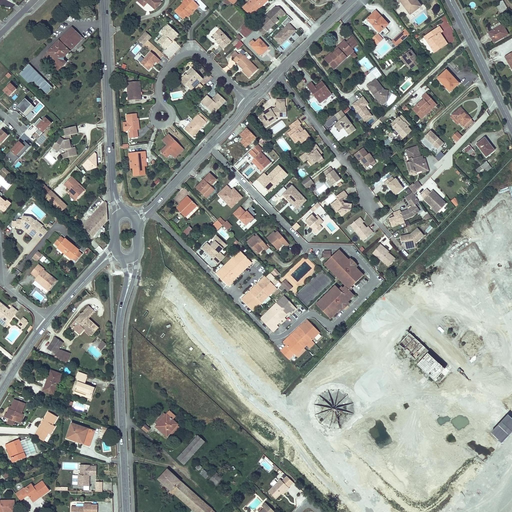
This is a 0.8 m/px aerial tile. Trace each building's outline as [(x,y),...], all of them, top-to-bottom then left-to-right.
[(160,2),(157,0),(138,0),(138,1),(144,7),(148,3),(155,10),(161,3),(160,2)] [(186,0),(187,0),(183,4),(175,12),(183,19),(186,16),(194,8),(196,10),(199,7),(192,0),(186,0)] [(228,0),(224,0),(217,7),(220,9),(228,0)] [(252,17),(255,13),(254,12),(265,0),(266,0),(267,1),(268,0),(251,0),(243,8),(252,17)] [(265,0),(254,12),(255,13),(267,1),(266,0),(265,0)] [(399,0),(405,8),(407,7),(409,9),(407,10),(411,15),(421,7),(416,0),(399,0)] [(508,9),(503,0),(496,4),(501,13),(508,9)] [(263,35),(275,24),(272,21),(276,18),(279,15),(281,17),(285,13),(280,7),(277,7),(276,7),(260,22),(261,23),(260,24),(262,27),(258,30),(263,35)] [(194,8),(186,16),(188,18),(196,10),(194,8)] [(376,11),(367,20),(380,33),(389,24),(376,11)] [(282,45),(296,30),(290,23),(291,22),(288,18),(282,24),(285,27),(275,38),(282,45)] [(256,28),(249,21),(239,30),(246,37),(256,28)] [(161,33),(163,34),(170,27),(168,25),(161,33)] [(488,33),(490,36),(491,35),(495,42),(508,34),(503,25),(488,33)] [(170,27),(163,34),(164,36),(158,42),(165,49),(172,42),(170,40),(177,33),(170,27)] [(424,37),(428,42),(429,41),(433,47),(432,48),(434,52),(447,44),(444,39),(443,40),(442,38),(443,37),(440,33),(442,31),(439,27),(424,37)] [(72,28),(44,56),(58,71),(66,63),(63,60),(63,58),(82,38),(72,28)] [(396,47),(410,35),(405,29),(391,41),(396,47)] [(213,36),(217,41),(220,44),(219,45),(223,49),(231,41),(219,30),(213,36)] [(151,38),(146,32),(138,40),(143,45),(151,38)] [(177,33),(170,40),(172,42),(179,35),(177,33)] [(378,34),(372,39),(377,45),(383,39),(378,34)] [(359,44),(353,36),(346,43),(352,50),(359,44)] [(249,44),(259,54),(264,49),(266,50),(268,48),(259,39),(255,43),(253,40),(249,44)] [(336,52),(334,51),(325,59),(334,69),(346,58),(345,57),(352,50),(346,43),(344,41),(340,45),(342,46),(336,52)] [(412,69),(403,57),(411,51),(409,48),(399,56),(410,70),(412,69)] [(411,51),(403,57),(412,69),(420,62),(411,51)] [(148,71),(151,67),(153,66),(156,62),(158,64),(160,61),(151,52),(144,60),(141,64),(148,71)] [(233,60),(236,63),(238,62),(245,69),(243,70),(242,72),(249,78),(258,70),(249,60),(245,56),(244,56),(243,57),(240,53),(239,55),(234,59),(233,60)] [(238,62),(236,63),(243,70),(245,69),(238,62)] [(29,64),(19,74),(30,85),(33,81),(47,94),(53,88),(29,64)] [(188,77),(186,74),(185,76),(184,75),(182,77),(183,77),(180,81),(186,88),(187,87),(191,91),(203,79),(194,71),(188,77)] [(458,84),(450,75),(446,71),(437,79),(450,92),(458,84)] [(376,80),(378,78),(375,74),(374,75),(371,72),(367,76),(372,82),(375,79),(376,80)] [(451,73),(450,75),(458,84),(450,92),(460,83),(451,73)] [(376,80),(375,79),(372,82),(368,85),(371,88),(370,89),(374,95),(376,94),(378,96),(377,99),(378,100),(386,101),(388,91),(384,90),(376,80)] [(127,83),(127,88),(130,87),(131,93),(128,93),(128,101),(141,100),(141,96),(139,96),(139,89),(141,89),(140,82),(127,83)] [(17,89),(11,83),(3,92),(9,98),(17,89)] [(320,93),(317,89),(312,83),(307,87),(320,104),(321,103),(327,98),(332,95),(324,84),(320,87),(323,91),(320,93)] [(422,100),(412,109),(421,119),(426,115),(423,113),(434,102),(426,93),(422,97),(423,99),(424,100),(423,101),(422,100)] [(208,96),(201,103),(213,114),(226,101),(218,94),(212,100),(208,96)] [(369,104),(363,97),(352,105),(358,113),(365,107),(369,104)] [(35,107),(25,99),(17,108),(26,116),(31,111),(35,107)] [(285,107),(285,99),(276,100),(277,107),(275,107),(275,108),(271,108),(258,117),(262,123),(266,120),(268,122),(276,117),(286,117),(286,107),(285,107)] [(434,102),(423,113),(426,115),(437,105),(434,102)] [(372,116),(365,107),(358,113),(364,121),(372,116)] [(461,108),(452,115),(459,122),(465,129),(473,122),(461,108)] [(31,111),(26,116),(30,120),(35,115),(31,111)] [(356,130),(341,111),(335,115),(338,119),(339,118),(341,120),(335,125),(339,131),(344,127),(349,135),(356,130)] [(138,130),(137,119),(136,114),(126,115),(128,131),(129,131),(129,138),(138,138),(137,130),(138,130)] [(185,129),(191,135),(193,132),(196,134),(207,123),(198,115),(185,129)] [(402,115),(399,118),(404,123),(405,123),(409,127),(411,125),(402,115)] [(459,122),(452,115),(451,117),(457,124),(459,122)] [(266,120),(262,123),(265,127),(277,119),(276,117),(268,122),(266,120)] [(36,131),(47,120),(45,118),(42,122),(36,128),(35,130),(36,131)] [(404,123),(399,118),(391,125),(403,138),(411,131),(408,128),(409,127),(405,123),(404,123)] [(34,126),(36,128),(42,122),(40,120),(34,126)] [(39,136),(51,124),(47,120),(36,131),(35,133),(39,136)] [(300,124),(297,120),(289,126),(293,130),(291,131),(294,134),(291,136),(296,143),(300,140),(302,143),(310,137),(305,130),(302,133),(300,131),(302,130),(299,125),(300,124)] [(71,148),(69,140),(71,139),(70,135),(77,133),(75,126),(64,129),(67,140),(65,140),(59,137),(57,142),(55,143),(52,148),(58,151),(61,147),(65,150),(66,153),(61,154),(63,159),(77,155),(75,147),(71,148)] [(255,138),(246,129),(240,135),(244,140),(248,144),(255,138)] [(0,146),(9,136),(3,130),(0,133),(0,146)] [(438,139),(430,132),(425,138),(433,145),(438,139)] [(462,137),(457,132),(452,138),(456,142),(462,137)] [(167,145),(160,152),(165,156),(170,151),(176,157),(184,150),(169,134),(164,139),(169,143),(167,145)] [(488,144),(483,138),(476,144),(486,157),(495,150),(489,143),(488,144)] [(443,144),(438,139),(433,145),(437,150),(443,144)] [(22,145),(19,143),(7,156),(15,164),(27,150),(22,145)] [(258,145),(252,150),(257,156),(255,158),(252,161),(262,172),(271,163),(261,152),(263,150),(258,145)] [(323,153),(316,145),(300,157),(304,162),(307,159),(309,161),(311,159),(314,163),(318,161),(319,163),(324,159),(320,155),(323,153)] [(469,145),(464,149),(469,155),(474,151),(469,145)] [(417,147),(409,149),(412,158),(409,159),(410,162),(406,163),(410,174),(422,171),(423,170),(425,167),(423,159),(422,156),(420,156),(417,147)] [(359,161),(360,161),(361,160),(367,167),(370,164),(375,161),(369,154),(368,154),(363,148),(354,155),(359,161)] [(132,159),(133,168),(134,176),(145,175),(144,166),(143,158),(145,158),(145,152),(134,153),(135,159),(132,159)] [(444,156),(441,152),(435,158),(439,161),(444,156)] [(98,168),(97,155),(95,153),(83,165),(88,170),(92,169),(98,168)] [(487,161),(476,170),(478,173),(483,169),(486,172),(492,168),(487,161)] [(287,176),(278,166),(267,177),(260,184),(269,193),(287,176)] [(323,172),(333,185),(341,179),(333,170),(330,167),(323,172)] [(196,188),(205,196),(213,189),(210,186),(216,180),(210,174),(196,188)] [(257,180),(260,184),(267,177),(264,174),(257,180)] [(79,184),(72,177),(64,185),(70,190),(68,192),(71,195),(72,193),(77,198),(84,191),(78,185),(79,184)] [(388,185),(395,195),(403,189),(396,179),(394,180),(392,177),(384,183),(386,186),(388,185)] [(314,184),(309,178),(302,183),(307,189),(314,184)] [(38,190),(45,197),(51,191),(44,184),(38,190)] [(412,193),(414,195),(418,190),(414,185),(413,184),(408,187),(412,193)] [(218,195),(222,200),(232,191),(227,186),(218,195)] [(307,201),(292,186),(287,191),(282,195),(297,211),(307,201)] [(213,189),(205,196),(207,198),(214,190),(213,189)] [(243,198),(234,189),(232,191),(222,200),(231,209),(243,198)] [(446,204),(432,191),(430,193),(426,189),(421,195),(424,199),(432,207),(433,206),(439,211),(446,204)] [(51,191),(45,197),(61,212),(66,207),(51,191)] [(337,200),(333,203),(336,207),(335,207),(338,211),(342,216),(350,210),(351,205),(345,204),(343,201),(343,200),(348,196),(344,191),(336,197),(337,198),(337,200)] [(404,220),(412,217),(417,213),(415,211),(418,208),(415,205),(419,202),(414,195),(412,193),(406,198),(412,207),(408,210),(401,213),(400,210),(394,213),(395,216),(389,219),(392,226),(399,223),(399,222),(404,220)] [(186,200),(180,205),(177,209),(185,217),(191,212),(190,210),(196,205),(187,196),(184,199),(186,200)] [(0,197),(0,209),(1,209),(4,212),(10,205),(6,202),(0,197)] [(108,220),(107,203),(105,202),(82,227),(92,237),(108,220)] [(233,215),(239,221),(246,213),(240,208),(233,215)] [(250,209),(247,212),(252,217),(255,214),(252,211),(250,209)] [(252,217),(247,212),(246,213),(239,221),(247,228),(254,219),(252,217)] [(322,224),(319,219),(317,221),(315,218),(312,215),(306,221),(308,224),(310,227),(314,231),(313,232),(316,235),(323,228),(320,226),(322,224)] [(31,218),(26,218),(26,221),(22,221),(18,221),(17,222),(16,227),(24,227),(35,237),(36,235),(41,239),(48,231),(43,227),(43,226),(36,220),(36,221),(31,218)] [(221,218),(218,220),(223,225),(228,231),(232,226),(227,221),(225,223),(221,218)] [(358,218),(350,225),(363,241),(373,233),(368,227),(366,228),(362,223),(358,218)] [(223,225),(218,220),(213,224),(218,230),(223,225)] [(193,231),(189,227),(183,232),(187,236),(193,231)] [(416,247),(415,243),(424,235),(418,228),(411,234),(412,235),(410,236),(403,238),(405,245),(406,249),(416,247)] [(268,239),(278,251),(284,245),(286,247),(289,245),(280,234),(278,236),(276,233),(275,232),(268,239)] [(412,235),(411,234),(400,237),(402,246),(405,245),(403,238),(410,236),(412,235)] [(225,258),(220,253),(223,249),(227,245),(226,245),(217,236),(214,240),(215,241),(216,242),(211,247),(210,246),(205,251),(214,259),(213,260),(218,265),(221,262),(225,258)] [(248,243),(258,254),(264,249),(266,251),(269,249),(260,239),(258,240),(256,238),(255,236),(248,243)] [(70,244),(71,243),(66,239),(65,241),(61,238),(56,244),(59,247),(59,248),(72,259),(73,258),(77,261),(82,255),(78,252),(79,251),(75,247),(74,248),(70,244)] [(373,253),(389,266),(395,259),(388,252),(383,248),(384,247),(380,244),(373,253)] [(321,302),(320,301),(316,304),(331,319),(334,316),(333,315),(338,310),(339,311),(341,309),(342,307),(344,309),(348,305),(346,304),(348,302),(355,295),(350,291),(349,289),(352,287),(363,276),(360,274),(361,272),(356,268),(355,266),(356,264),(352,260),(351,262),(349,260),(348,259),(347,260),(341,254),(343,253),(339,250),(324,264),(328,268),(329,267),(334,272),(333,273),(341,281),(342,280),(344,282),(343,283),(346,286),(343,288),(342,287),(339,289),(335,286),(325,296),(326,296),(321,302)] [(224,270),(222,268),(216,274),(228,286),(233,281),(232,280),(235,277),(238,273),(240,275),(248,266),(247,265),(251,261),(240,251),(235,256),(236,258),(234,260),(228,265),(230,267),(228,269),(226,267),(224,270)] [(43,256),(38,252),(32,258),(37,262),(43,256)] [(232,259),(225,266),(226,267),(228,269),(230,267),(228,265),(234,260),(232,259)] [(261,272),(265,268),(259,263),(255,267),(261,272)] [(36,280),(40,283),(41,282),(42,284),(41,285),(49,291),(57,281),(44,270),(44,269),(38,264),(31,273),(37,278),(36,280)] [(279,273),(275,268),(271,272),(276,277),(279,273)] [(247,296),(246,295),(242,299),(253,312),(259,306),(257,305),(260,302),(258,300),(260,298),(262,300),(270,292),(271,294),(277,289),(271,282),(274,278),(270,274),(266,277),(262,281),(262,280),(253,288),(254,289),(247,296)] [(285,280),(281,284),(288,292),(292,288),(285,280)] [(257,305),(259,306),(271,294),(270,292),(262,300),(260,298),(258,300),(260,302),(257,305)] [(266,313),(260,319),(271,330),(277,325),(280,322),(285,318),(290,313),(295,307),(284,296),(278,302),(280,304),(276,308),(274,306),(268,311),(271,313),(269,316),(266,313)] [(0,319),(2,321),(3,319),(8,323),(12,317),(8,313),(9,312),(6,309),(7,308),(0,302),(0,319)] [(89,306),(87,307),(92,311),(86,318),(91,322),(92,321),(89,319),(95,312),(89,306)] [(10,310),(7,308),(6,309),(9,312),(8,313),(12,317),(17,311),(12,307),(10,310)] [(87,307),(72,325),(76,329),(75,330),(80,335),(84,330),(92,336),(99,328),(92,321),(91,322),(86,318),(92,311),(87,307)] [(392,317),(385,325),(400,338),(407,331),(392,317)] [(22,327),(27,321),(23,318),(18,324),(22,327)] [(288,347),(284,351),(289,356),(293,352),(295,354),(296,356),(302,350),(300,347),(302,345),(304,348),(310,343),(307,340),(309,338),(311,336),(314,339),(320,333),(308,321),(303,326),(298,331),(293,336),(290,339),(285,344),(286,346),(288,347)] [(416,360),(425,351),(426,349),(410,333),(399,344),(416,360)] [(52,343),(48,348),(55,354),(58,350),(63,344),(55,338),(53,342),(54,342),(52,344),(52,343)] [(98,348),(101,350),(106,344),(103,342),(98,348)] [(393,348),(389,352),(396,359),(400,355),(393,348)] [(426,349),(425,351),(428,354),(428,353),(440,364),(441,363),(426,349)] [(58,350),(55,359),(67,364),(70,354),(58,350)] [(428,353),(428,354),(418,365),(426,373),(424,376),(427,378),(429,376),(434,380),(441,373),(445,376),(440,382),(445,387),(450,382),(461,392),(466,386),(446,368),(445,369),(440,364),(428,353)] [(49,381),(45,392),(54,395),(61,375),(51,371),(47,380),(49,381)] [(79,372),(77,377),(86,380),(87,375),(79,372)] [(78,382),(75,390),(76,390),(86,394),(86,395),(91,398),(95,388),(84,384),(78,382)] [(407,483),(378,456),(376,455),(384,445),(386,447),(433,491),(446,504),(479,469),(466,456),(460,463),(410,417),(405,412),(411,405),(394,389),(394,390),(388,384),(366,408),(372,414),(359,427),(358,426),(356,428),(357,429),(346,441),(345,441),(343,444),(348,449),(351,446),(369,463),(391,483),(389,485),(398,493),(407,483)] [(468,388),(466,391),(480,404),(482,402),(468,388)] [(86,394),(76,390),(74,393),(90,399),(91,398),(86,395),(86,394)] [(11,409),(9,409),(7,413),(6,413),(5,417),(9,419),(14,421),(18,422),(21,413),(25,403),(14,399),(12,407),(11,409)] [(420,400),(417,404),(433,419),(431,421),(445,434),(453,425),(461,433),(460,434),(471,444),(472,443),(488,458),(511,433),(511,417),(508,414),(490,433),(463,408),(450,423),(438,413),(436,415),(420,400)] [(411,405),(405,412),(410,417),(416,410),(411,405)] [(42,423),(37,431),(46,437),(48,433),(50,430),(53,431),(55,427),(53,425),(58,417),(49,412),(44,420),(45,420),(43,423),(42,423)] [(170,412),(158,425),(164,431),(163,432),(167,436),(178,424),(172,419),(175,417),(170,412)] [(72,423),(68,435),(90,443),(95,431),(72,423)] [(37,431),(34,436),(43,442),(46,437),(37,431)] [(90,443),(68,435),(67,438),(90,446),(90,443)] [(198,436),(187,447),(194,453),(204,442),(198,436)] [(19,440),(9,443),(14,457),(11,458),(13,463),(26,458),(19,440)] [(9,443),(6,445),(11,458),(14,457),(9,443)] [(376,455),(378,456),(386,447),(384,445),(376,455)] [(194,453),(187,447),(177,458),(184,464),(194,453)] [(321,463),(327,467),(330,463),(325,459),(321,463)] [(90,466),(90,465),(80,465),(80,475),(78,475),(78,486),(84,486),(84,484),(89,484),(90,476),(90,466)] [(215,511),(167,470),(158,479),(171,491),(168,493),(171,496),(174,494),(193,510),(191,511),(215,511)] [(204,470),(200,473),(205,478),(209,475),(204,470)] [(275,499),(280,493),(284,490),(286,491),(289,488),(280,479),(268,492),(275,499)] [(28,496),(31,501),(39,495),(40,497),(49,490),(43,482),(34,488),(32,484),(26,489),(23,488),(20,491),(25,498),(28,496)] [(504,500),(507,497),(498,487),(495,490),(504,500)] [(0,511),(1,511),(3,511),(14,511),(14,501),(0,501),(0,511)] [(272,511),(273,511),(265,503),(262,506),(264,508),(259,511),(272,511)]
